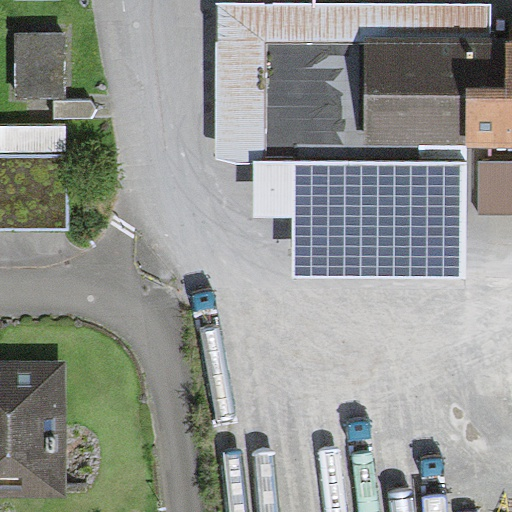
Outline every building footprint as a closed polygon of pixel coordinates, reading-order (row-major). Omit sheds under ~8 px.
[(491,6),(218,4),(218,156),(240,162),(256,162),(469,164),(467,148),(468,88),(507,88),(508,39),(509,33),(491,33),(491,6)] [(59,32),(12,32),(12,94),(59,94),(59,32)] [(467,148),(511,147),(511,38),(508,39),(507,88),(468,88),(467,148)] [(63,154),(0,154),(0,225),(63,225),(63,154)] [(469,164),(256,162),(255,216),(295,216),(294,278),(468,279),(469,164)] [(511,162),(479,162),(479,214),(511,214),(511,162)] [(0,489),(67,490),(66,355),(0,355),(0,489)]
